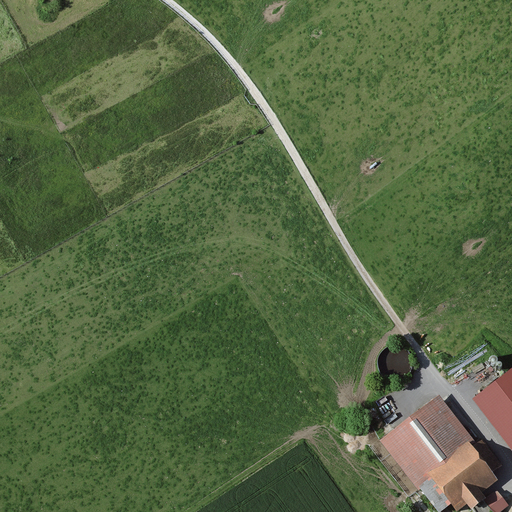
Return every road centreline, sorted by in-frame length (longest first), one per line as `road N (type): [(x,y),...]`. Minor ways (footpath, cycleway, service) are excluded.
road 1 (track): [(423,357),(362,272),(272,116),(215,43),(166,0)]
road 2 (residential): [(511,480),(423,357)]
